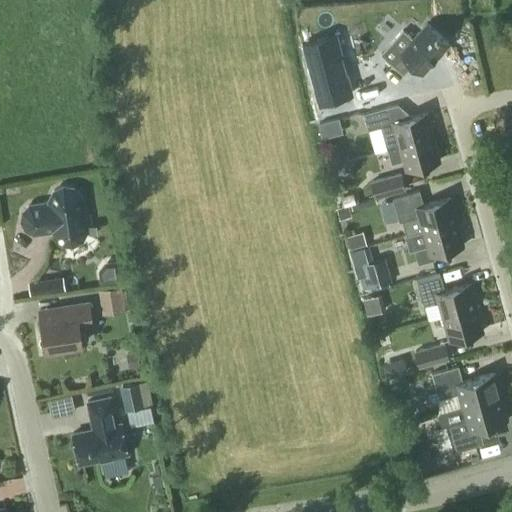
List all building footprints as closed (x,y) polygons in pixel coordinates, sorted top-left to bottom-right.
[(384,53),(393,61),(392,62),(403,73),(412,63),(422,71),(449,41),(428,23),(405,47),(397,39),(384,53)] [(302,43),(318,101),(350,92),(334,34),(302,43)] [(381,125),(387,148),(434,135),(427,111),(403,118),(398,103),(363,112),(368,129),(381,125)] [(440,159),(434,135),(387,148),(391,162),(403,159),(406,168),(440,159)] [(342,160),(339,146),(325,150),(328,163),(342,160)] [(406,187),(401,170),(370,179),(375,196),(406,187)] [(82,239),(87,229),(81,194),(74,186),(63,184),(53,189),(49,199),(49,200),(30,203),(23,210),(21,219),(26,228),(34,232),(53,229),(54,234),(62,242),(72,244),(82,239)] [(405,234),(423,229),(457,220),(451,196),(424,203),(419,188),(392,196),(399,220),(403,219),(407,233),(405,234)] [(356,202),(353,192),(341,195),(344,205),(356,202)] [(457,220),(423,229),(405,234),(409,250),(414,249),(418,263),(435,258),(433,252),(464,243),(457,220)] [(366,242),(350,247),(355,265),(363,262),(370,286),(392,280),(386,256),(371,260),(366,242)] [(98,269),(100,282),(120,278),(116,259),(104,261),(98,269)] [(438,301),(442,315),(477,306),(470,282),(445,289),(441,275),(418,281),(424,304),(438,301)] [(64,276),(48,279),(50,291),(66,288),(64,276)] [(126,309),(122,284),(99,288),(103,313),(126,309)] [(92,324),(89,301),(39,309),(43,333),(40,335),(39,337),(40,341),(42,343),(44,344),(45,347),(62,345),(63,349),(66,352),(77,351),(79,347),(78,342),(82,342),(80,326),(92,324)] [(477,306),(442,315),(449,339),(483,329),(477,306)] [(450,358),(445,341),(414,350),(419,366),(450,358)] [(439,398),(438,412),(502,394),(495,371),(463,379),(459,364),(432,372),(439,398)] [(407,382),(405,374),(389,378),(391,386),(407,382)] [(129,420),(153,416),(150,403),(152,403),(148,379),(120,385),(124,408),(127,408),(129,420)] [(508,418),(502,394),(438,412),(446,424),(454,450),(481,442),(476,427),(508,418)] [(79,462),(128,452),(121,421),(116,422),(110,395),(87,400),(93,427),(72,432),(79,462)] [(435,474),(432,461),(419,465),(422,477),(435,474)]
